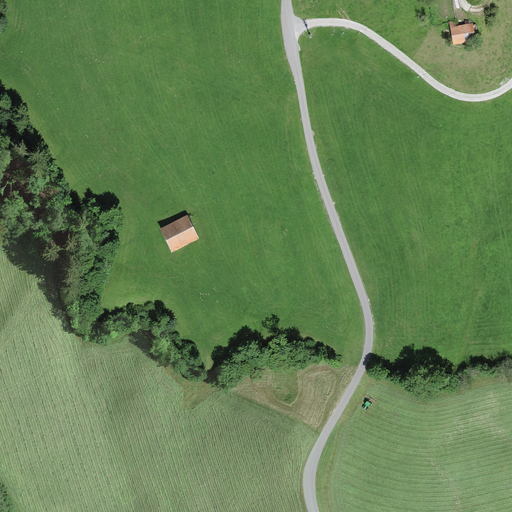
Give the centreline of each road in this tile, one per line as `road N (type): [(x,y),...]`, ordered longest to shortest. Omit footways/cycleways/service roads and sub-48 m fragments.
road 1 (unclassified): [(287,0),(314,162),(370,326),(367,356),(310,471),(314,511)]
road 2 (track): [(291,26),(354,26),(463,96),(489,95),(511,80)]
